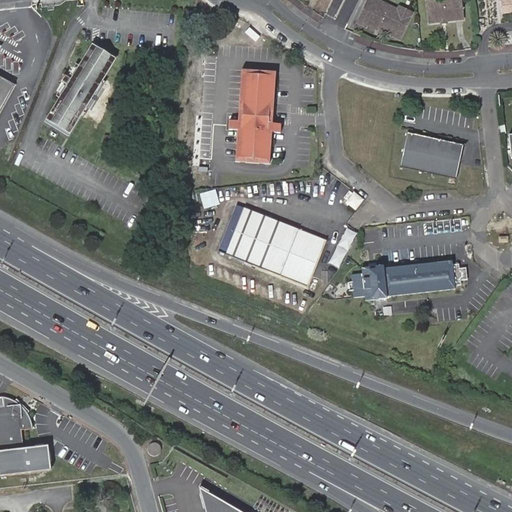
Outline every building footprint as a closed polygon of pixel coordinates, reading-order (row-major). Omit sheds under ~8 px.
[(398,8),(382,0),(368,0),(358,21),(366,25),(368,22),(377,27),(380,20),(384,22),(385,25),(391,28),(402,33),(411,15),(399,10),(398,8)] [(426,0),(429,20),(441,18),(442,17),(445,17),(446,18),(463,16),(461,0),(426,0)] [(511,0),(503,0),(504,11),(511,10),(511,0)] [(413,11),(400,4),(398,8),(399,10),(411,15),(413,11)] [(71,133),(119,56),(97,43),(51,120),(71,133)] [(287,122),(278,122),(280,71),(247,69),(244,120),(234,119),(233,131),(243,131),(242,159),(275,161),(277,133),(286,133),(287,122)] [(0,112),(17,83),(0,73),(0,112)] [(466,141),(410,130),(403,164),(460,175),(466,141)] [(218,188),(202,192),(205,207),(221,203),(218,188)] [(329,238),(246,205),(228,252),(311,285),(329,238)] [(349,226),(331,261),(341,266),(359,231),(349,226)] [(387,261),(380,262),(380,265),(374,266),(373,262),(366,263),(366,268),(354,269),(355,277),(352,277),(352,285),(355,285),(356,293),(367,292),(368,296),(390,294),(390,292),(458,285),(458,282),(465,281),(465,278),(472,277),(470,266),(464,266),(463,262),(456,262),(456,258),(387,263),(387,261)] [(0,452),(25,450),(23,431),(33,430),(33,425),(31,420),(27,414),(22,407),(16,403),(11,400),(7,399),(3,398),(0,398),(0,452)] [(148,447),(147,450),(147,451),(148,453),(150,455),(152,456),(155,456),(157,455),(159,453),(160,451),(160,449),(159,447),(158,445),(156,444),(153,444),(151,444),(149,445),(148,447)] [(0,452),(0,469),(1,478),(53,472),(49,448),(25,450),(0,452)] [(229,506),(230,506),(199,489),(205,511),(210,511),(211,511),(215,508),(216,506),(221,505),(226,505),(227,505),(229,506)]
